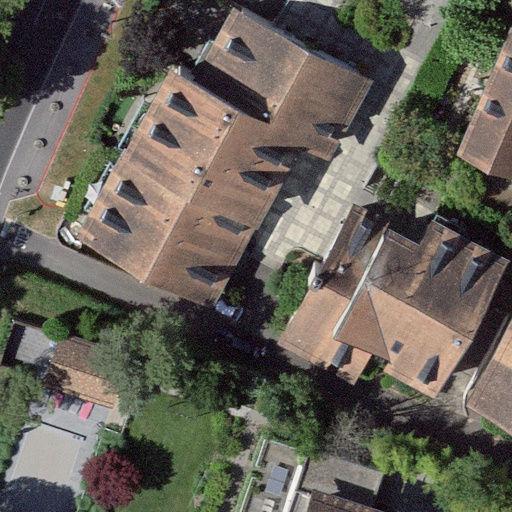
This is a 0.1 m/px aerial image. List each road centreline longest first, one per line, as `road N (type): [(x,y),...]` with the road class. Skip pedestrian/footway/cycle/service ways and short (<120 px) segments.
road 1 (residential): [(0,235),(511,457)]
road 2 (secondary): [(48,0),(0,110)]
